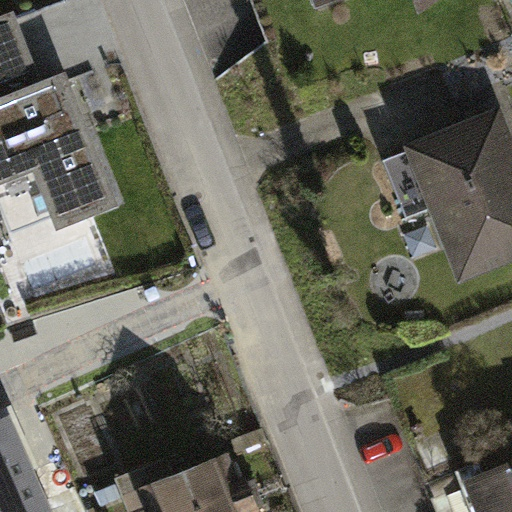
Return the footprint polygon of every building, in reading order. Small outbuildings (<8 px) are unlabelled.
[(14,23),(0,28),(0,180),(38,166),(61,224),(114,203),(67,84),(42,94),(14,23)] [(511,142),(500,111),(385,155),(408,216),(436,206),(461,272),(511,252),(511,142)] [(0,511),(38,511),(2,429),(0,429),(0,511)] [(242,511),(216,447),(147,475),(161,511),(242,511)] [(511,511),(511,466),(433,498),(438,511),(511,511)]
